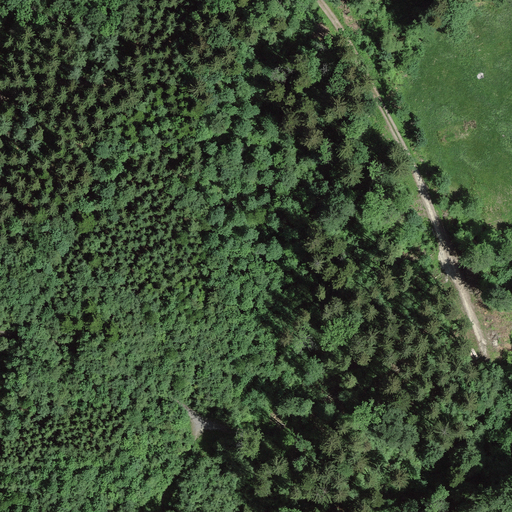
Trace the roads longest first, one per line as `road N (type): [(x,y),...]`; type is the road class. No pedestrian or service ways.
road 1 (track): [(317,0),(387,115),(482,346)]
road 2 (track): [(0,333),(54,340),(172,397),(196,417),(195,435),(204,425)]
